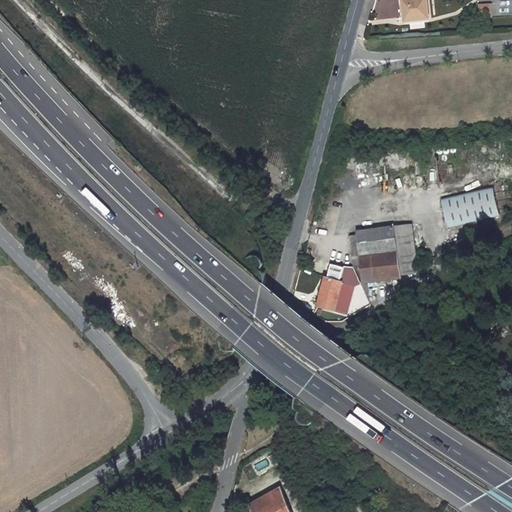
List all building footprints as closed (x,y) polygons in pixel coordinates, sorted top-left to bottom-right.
[(429,1),(406,4),(408,26),(431,24),(429,1)] [(479,5),(480,14),(494,13),(493,4),(479,5)] [(511,4),(498,5),(498,12),(511,12),(511,4)] [(496,188),(443,196),(448,226),(501,218),(496,188)] [(418,272),(412,225),(358,232),(361,255),(353,256),(354,268),(363,267),(365,282),(401,277),(400,274),(418,272)] [(329,279),(326,279),(319,307),(347,314),(354,286),(341,282),(345,268),(332,265),(329,279)] [(293,511),(281,488),(248,504),(252,511),(293,511)]
